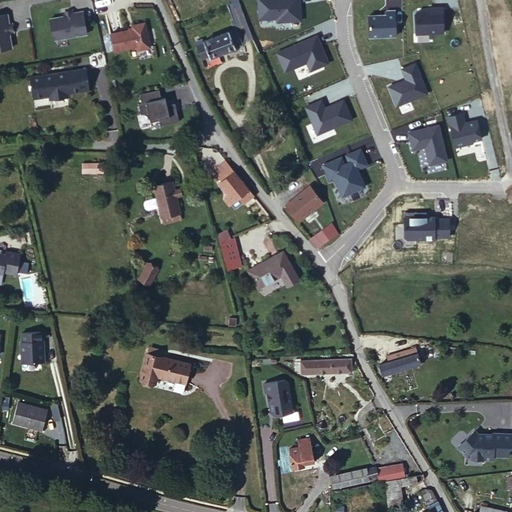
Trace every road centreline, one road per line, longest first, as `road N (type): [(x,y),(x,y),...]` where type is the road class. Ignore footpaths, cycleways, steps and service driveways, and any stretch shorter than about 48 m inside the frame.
road 1 (unclassified): [(322,267),(218,133),(153,0)]
road 2 (unclassified): [(449,511),(375,384),(322,267)]
road 3 (tertiary): [(0,456),(196,511)]
road 4 (residential): [(398,185),(351,61),(345,0)]
road 5 (residential): [(483,0),(511,159)]
